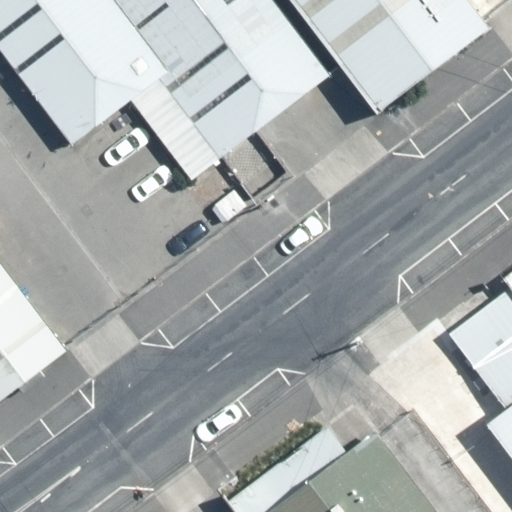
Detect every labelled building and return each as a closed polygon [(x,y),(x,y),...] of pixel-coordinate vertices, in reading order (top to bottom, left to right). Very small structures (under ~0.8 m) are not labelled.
[(92,0),(0,0),(0,68),(44,125),(135,55),(92,0)] [(256,0),(92,0),(135,55),(195,132),(298,53),(256,0)] [(444,0),(256,0),(298,53),(339,106),(457,15),(444,0)] [(511,268),(499,279),(508,291),(511,295),(511,268)] [(511,460),(511,295),(508,291),(450,335),(506,409),(485,425),(511,460)] [(0,363),(33,338),(0,294),(0,363)] [(408,511),(337,418),(214,510),(215,511),(408,511)]
